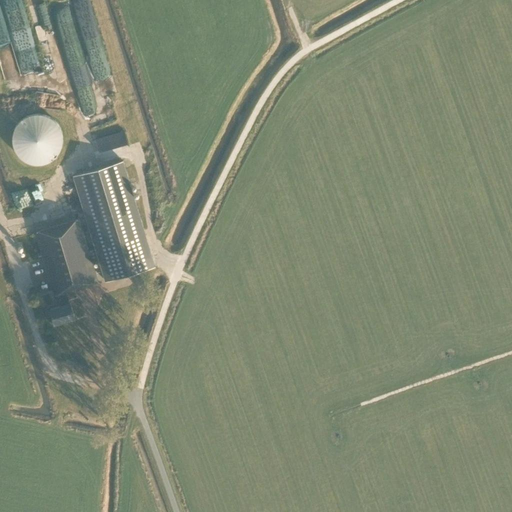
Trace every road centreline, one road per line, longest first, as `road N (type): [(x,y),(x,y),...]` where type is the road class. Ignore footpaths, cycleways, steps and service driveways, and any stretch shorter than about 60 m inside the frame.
road 1 (track): [(396,0),(315,44),(273,83),(191,240),(136,402)]
road 2 (unclassified): [(117,390),(136,402),(176,511)]
